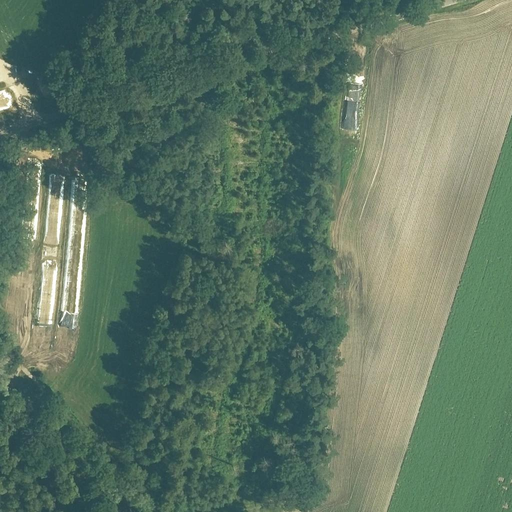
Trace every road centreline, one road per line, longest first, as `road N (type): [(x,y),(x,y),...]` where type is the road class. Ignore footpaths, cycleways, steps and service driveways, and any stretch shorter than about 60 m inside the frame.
road 1 (residential): [(462,0),(0,133)]
road 2 (tertiary): [(122,511),(0,375)]
